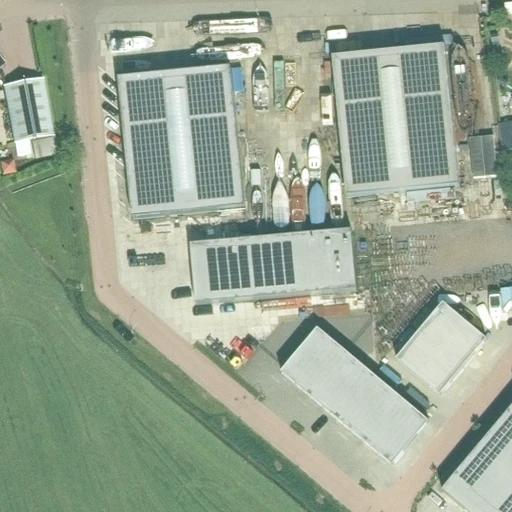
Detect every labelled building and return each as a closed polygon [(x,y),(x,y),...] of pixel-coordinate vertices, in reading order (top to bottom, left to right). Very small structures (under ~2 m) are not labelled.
[(459,189),(446,49),(333,60),(347,200),(459,189)] [(119,83),(133,222),(246,210),(232,71),(119,83)] [(41,82),(1,88),(10,146),(49,140),(41,82)] [(511,150),(511,123),(499,126),(504,152),(511,150)] [(352,233),(191,248),(196,308),(357,293),(352,233)] [(487,343),(443,307),(397,363),(440,399),(487,343)] [(429,425),(318,332),(282,376),(393,469),(429,425)] [(511,511),(511,411),(443,495),(463,511),(511,511)]
